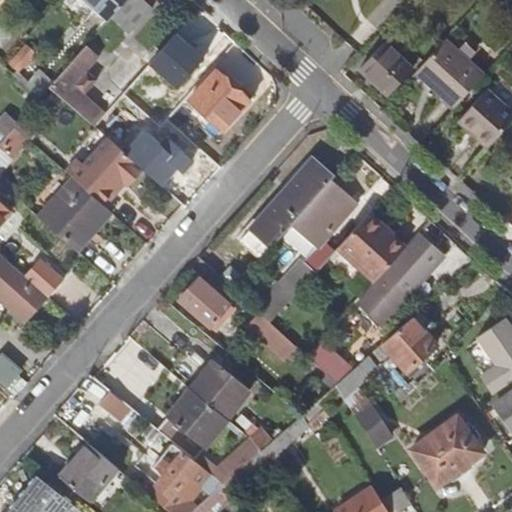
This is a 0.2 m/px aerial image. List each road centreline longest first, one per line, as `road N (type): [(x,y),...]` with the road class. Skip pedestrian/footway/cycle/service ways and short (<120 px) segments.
road 1 (residential): [(320,87),(0,444)]
road 2 (residential): [(320,87),(511,260)]
road 3 (residential): [(224,0),(320,87)]
